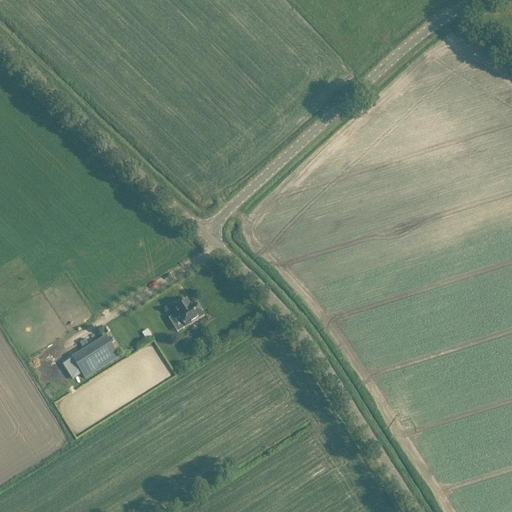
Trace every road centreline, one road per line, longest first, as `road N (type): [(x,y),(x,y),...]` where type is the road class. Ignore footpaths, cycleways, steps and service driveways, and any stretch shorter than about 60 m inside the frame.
road 1 (unclassified): [(210,235),(427,29),(477,0)]
road 2 (unclassified): [(417,511),(320,353),(210,235)]
road 3 (unclassified): [(210,235),(0,38)]
